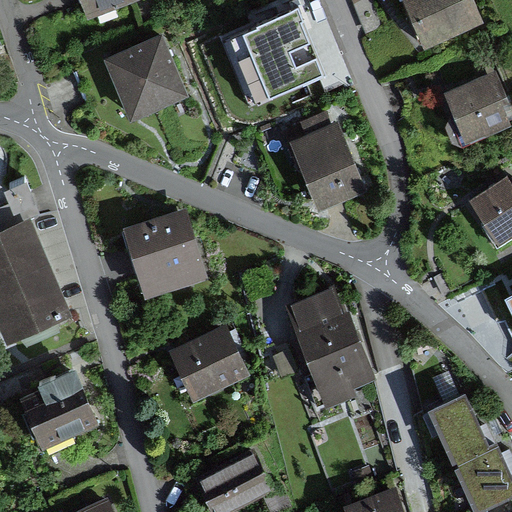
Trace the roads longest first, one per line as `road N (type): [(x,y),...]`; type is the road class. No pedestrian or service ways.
road 1 (residential): [(151,511),(106,331),(42,133)]
road 2 (residential): [(42,133),(377,268)]
road 3 (residential): [(377,268),(396,229),(399,173),(330,0)]
road 4 (residential): [(377,268),(444,325),(511,401)]
road 5 (residential): [(42,133),(6,0)]
